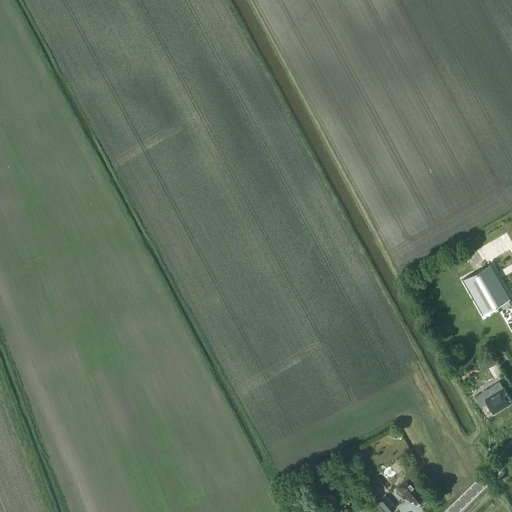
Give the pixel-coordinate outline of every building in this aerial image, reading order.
[(490,263),(464,278),(484,313),(510,298),(490,263)] [(487,358),(492,366),(497,363),(492,355),(487,358)] [(511,401),(502,385),(485,396),(494,412),(511,401)] [(399,457),(395,461),(402,469),(406,465),(399,457)] [(394,461),(381,474),(387,480),(400,467),(394,461)] [(413,500),(416,503),(422,497),(420,494),(422,492),(408,476),(397,486),(411,502),(413,500)] [(385,495),(378,501),(387,511),(388,511),(395,506),(385,495)]
